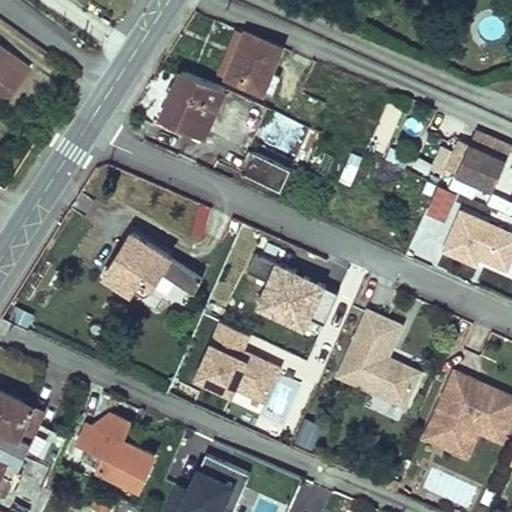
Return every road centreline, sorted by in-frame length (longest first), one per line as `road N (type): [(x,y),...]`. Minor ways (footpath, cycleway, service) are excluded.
road 1 (residential): [(511,319),(85,129)]
road 2 (residential): [(511,128),(241,0)]
road 3 (secondary): [(0,262),(85,129)]
road 4 (secondary): [(85,129),(170,0)]
